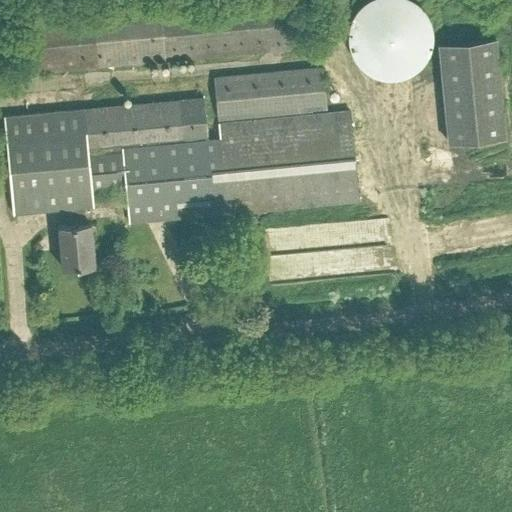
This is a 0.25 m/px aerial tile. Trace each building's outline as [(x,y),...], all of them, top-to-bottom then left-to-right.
[(33,71),(306,46),(301,0),(179,0),(28,14),(33,71)] [(348,30),(347,35),(348,40),(349,45),(350,50),(352,55),(355,59),(358,63),(362,67),(366,70),(370,73),(375,75),(380,76),(385,77),(390,77),(395,77),(400,76),(405,75),(410,73),(414,70),(418,67),(422,63),(425,59),(428,55),(430,50),(431,45),(432,40),(433,35),(432,30),(431,25),(430,20),(428,15),(425,11),(422,7),(418,3),(414,0),(365,0),(362,3),(358,7),(355,11),(352,15),(350,20),(349,25),(348,30)] [(447,140),(506,135),(497,35),(437,41),(447,140)] [(326,110),(322,64),(214,74),(219,133),(207,134),(203,94),(4,113),(14,212),(67,207),(69,222),(58,224),(62,266),(96,263),(92,219),(88,219),(87,205),(96,205),(94,189),(126,186),(129,221),(358,200),(349,108),(326,110)] [(334,206),(334,217),(353,218),(354,207),(334,206)] [(511,214),(434,227),(439,256),(511,244),(511,214)] [(365,269),(363,256),(322,262),(324,275),(365,269)] [(292,276),(307,274),(306,261),(290,263),(292,276)] [(235,275),(237,264),(228,263),(226,273),(235,275)]
